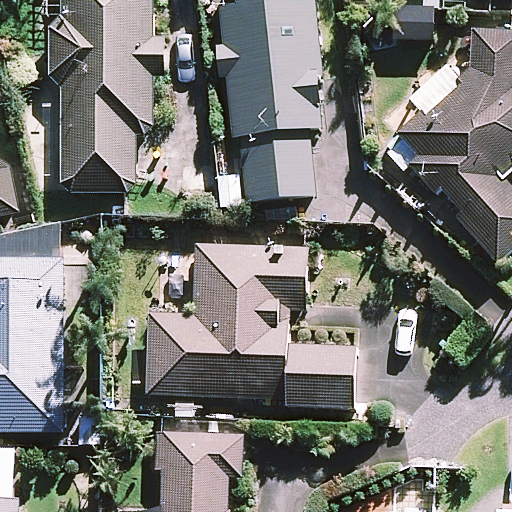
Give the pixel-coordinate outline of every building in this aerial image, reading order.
[(76,94),(75,190),(84,200),(141,200),(150,191),(151,143),(157,143),(166,132),(166,86),(179,86),(179,45),(167,45),(167,0),(76,0),(77,23),(63,37),(63,85),(76,94)] [(234,17),(249,148),(254,147),(261,210),(331,203),(324,140),(339,138),(325,7),(310,8),(309,0),(251,0),(253,15),(234,17)] [(511,37),(487,36),(485,73),(470,86),(475,91),(439,123),(434,118),(408,142),(429,166),(421,173),(448,203),(454,198),(474,220),(468,225),(510,272),(511,270),(511,37)] [(0,227),(34,221),(22,163),(12,154),(0,156),(0,227)] [(0,245),(0,267),(75,268),(75,229),(51,234),(0,245)] [(162,320),(159,404),(297,409),(297,414),(366,417),(368,354),(303,351),(304,318),(320,319),(323,255),(209,251),(207,322),(162,320)] [(0,439),(78,440),(78,268),(75,268),(0,267),(0,439)] [(241,511),(243,484),(256,485),(257,442),(169,439),(167,478),(177,479),(175,511),(241,511)] [(0,511),(33,511),(34,506),(13,505),(13,485),(0,484),(0,511)]
